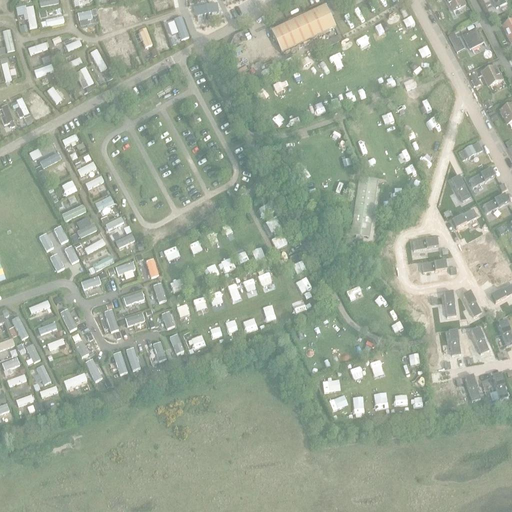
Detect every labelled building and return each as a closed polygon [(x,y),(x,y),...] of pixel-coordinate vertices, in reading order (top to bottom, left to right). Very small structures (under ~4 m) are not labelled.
[(461,0),(431,0),(434,5),(444,1),(446,5),(449,4),(453,13),(465,7),(461,0)] [(489,0),(495,10),(506,5),(502,0),(489,0)] [(325,7),(270,32),(281,54),(335,29),(325,7)] [(36,28),(33,8),(26,9),(29,30),(36,28)] [(128,23),(125,9),(119,10),(122,25),(128,23)] [(99,14),(102,32),(108,31),(106,19),(111,18),(109,12),(99,14)] [(78,16),(81,28),(86,27),(85,22),(88,21),(87,15),(78,16)] [(50,26),(63,23),(62,18),(59,18),(59,16),(54,17),(54,19),(49,21),(50,26)] [(185,37),(179,21),(174,23),(179,39),(185,37)] [(511,21),(503,26),(511,44),(511,21)] [(168,44),(162,27),(157,29),(162,46),(168,44)] [(152,46),(145,30),(138,32),(145,49),(152,46)] [(471,51),(483,45),(477,32),(462,39),(465,44),(467,43),(471,51)] [(8,34),(0,35),(0,42),(1,45),(4,44),(3,42),(10,40),(8,34)] [(136,51),(129,34),(123,37),(130,53),(136,51)] [(68,53),(81,47),(79,41),(72,44),(71,41),(64,44),(68,53)] [(109,41),(103,44),(111,58),(116,55),(112,47),(115,46),(113,42),(110,44),(109,41)] [(62,57),(59,50),(52,53),(55,60),(62,57)] [(100,73),(107,69),(96,51),(90,55),(100,73)] [(35,61),(32,54),(27,56),(31,70),(37,68),(35,65),(38,64),(37,60),(35,61)] [(82,65),(79,59),(63,67),(65,73),(82,65)] [(11,82),(7,64),(1,66),(5,83),(11,82)] [(55,72),(52,67),(37,74),(40,80),(43,78),(45,80),(49,78),(48,76),(55,72)] [(93,85),(85,69),(80,72),(75,75),(83,90),(93,85)] [(490,88),(502,82),(495,69),(481,76),(484,81),(486,80),(490,88)] [(84,93),(79,85),(74,87),(78,95),(79,95),(80,96),(83,94),(83,93),(84,93)] [(62,101),(55,92),(52,88),(47,93),(56,105),(62,101)] [(47,106),(33,92),(27,97),(42,111),(47,106)] [(30,117),(21,99),(16,102),(20,110),(16,112),(20,119),(23,117),(24,119),(30,117)] [(15,127),(7,106),(1,108),(5,118),(1,119),(4,127),(10,124),(11,129),(15,127)] [(509,126),(511,123),(511,107),(500,113),(502,118),(504,117),(509,126)] [(78,141),(75,136),(62,142),(65,148),(78,141)] [(479,142),(457,154),(461,162),(483,150),(479,142)] [(47,168),(62,161),(59,155),(44,163),(47,168)] [(96,170),(93,164),(77,172),(80,178),(90,173),(92,179),(100,175),(98,169),(96,170)] [(66,169),(50,178),(53,183),(69,175),(66,169)] [(491,169),(470,180),(474,188),(496,176),(491,169)] [(102,184),(100,179),(85,185),(87,191),(99,186),(101,191),(107,189),(104,183),(102,184)] [(369,238),(377,181),(358,179),(350,236),(356,237),(355,244),(363,245),(364,238),(369,238)] [(109,197),(107,191),(91,199),(93,205),(109,197)] [(504,195),(483,207),(487,215),(508,203),(504,195)] [(61,245),(68,242),(60,227),(53,231),(61,245)] [(128,239),(126,234),(112,241),(115,246),(122,243),(123,245),(127,243),(125,241),(128,239)] [(46,253),(53,250),(45,235),(38,239),(46,253)] [(87,255),(105,246),(102,241),(85,250),(87,255)] [(72,266),(79,262),(72,248),(65,252),(72,266)] [(58,274),(65,270),(57,256),(50,260),(58,274)] [(159,305),(167,302),(161,285),(153,288),(159,305)] [(126,307),(144,301),(141,294),(124,300),(126,307)] [(50,308),(47,302),(29,310),(31,315),(50,308)] [(104,314),(111,334),(119,332),(112,312),(104,314)] [(167,331),(175,328),(170,314),(162,316),(167,331)] [(127,328),(145,323),(142,315),(125,321),(127,328)] [(498,325),(507,348),(511,345),(511,335),(507,322),(498,325)] [(56,330),(54,324),(38,331),(40,336),(56,330)] [(12,337),(24,332),(22,326),(9,331),(12,337)] [(176,356),(184,353),(177,337),(170,340),(176,356)] [(68,351),(63,339),(42,346),(44,352),(58,348),(60,354),(68,351)] [(9,341),(0,344),(0,350),(5,349),(6,351),(12,349),(11,347),(9,341)] [(153,346),(159,364),(166,361),(160,344),(153,346)] [(35,350),(24,354),(26,359),(31,358),(31,360),(36,358),(35,356),(37,356),(35,350)] [(126,352),(133,372),(140,370),(133,350),(126,352)] [(113,356),(120,376),(128,374),(121,354),(113,356)] [(70,364),(68,359),(53,365),(56,371),(70,364)] [(45,368),(30,373),(32,379),(47,374),(45,368)] [(493,377),(500,400),(509,398),(501,374),(493,377)] [(27,382),(25,376),(8,382),(10,388),(27,382)] [(42,400),(58,394),(56,388),(39,394),(42,400)] [(31,397),(16,402),(18,408),(33,402),(31,397)] [(0,415),(9,412),(6,405),(0,407),(0,415)]
